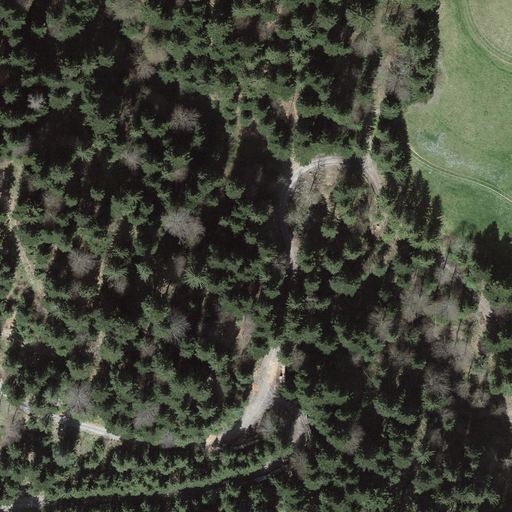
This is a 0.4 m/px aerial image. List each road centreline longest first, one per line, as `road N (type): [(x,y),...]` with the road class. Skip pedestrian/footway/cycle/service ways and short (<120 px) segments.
road 1 (track): [(0,386),(17,403),(141,441),(189,443),(232,433),(264,393),(287,303),(281,188),(297,167),(324,157),(365,165),(390,228),(438,256),(511,322)]
road 2 (track): [(39,0),(65,95),(113,182),(122,219),(91,289),(94,346),(55,353),(0,330)]
road 3 (track): [(0,503),(213,482),(272,466),(293,451),(301,428),(292,405),(264,393)]
road 4 (track): [(365,165),(373,125),(387,117),(423,160),(511,199)]
